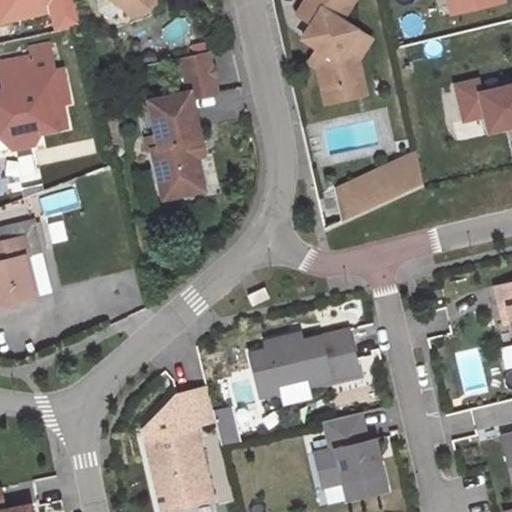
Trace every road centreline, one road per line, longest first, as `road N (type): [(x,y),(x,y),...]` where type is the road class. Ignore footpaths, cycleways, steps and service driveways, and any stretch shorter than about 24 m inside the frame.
road 1 (residential): [(73,411),(264,229)]
road 2 (residential): [(376,258),(436,511)]
road 3 (residential): [(264,229),(282,172),(244,0)]
road 4 (residential): [(511,224),(376,258)]
road 5 (residential): [(376,258),(318,263),(264,229)]
